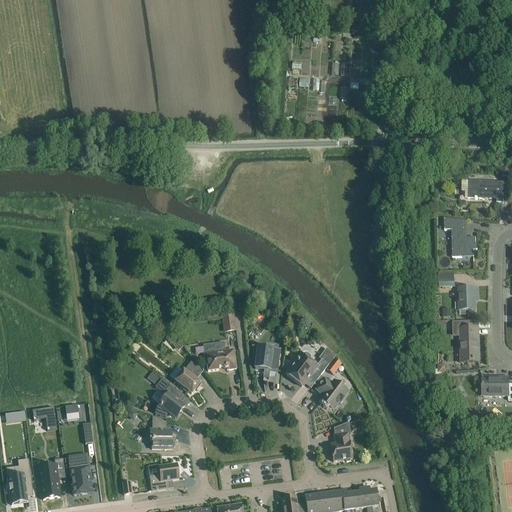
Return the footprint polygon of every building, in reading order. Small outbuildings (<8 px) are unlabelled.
[(497,197),(496,203),(503,204),(504,183),(469,182),(468,199),(475,200),(477,200),(478,198),(481,198),(481,197),(497,197)] [(452,258),(464,258),(474,258),(474,250),(476,250),(476,238),(464,238),(463,221),(444,219),(444,231),(452,231),(452,258)] [(455,287),(455,275),(439,275),(439,288),(455,287)] [(460,311),(465,311),(475,311),(475,298),(477,298),(477,289),(459,289),(460,311)] [(224,329),(236,327),(234,316),(222,317),(224,329)] [(454,336),(461,336),(461,344),(462,344),(462,362),(473,361),(473,362),(475,362),(475,361),(479,361),(479,353),(478,353),(477,344),(479,344),(478,335),(474,335),(474,323),(454,324),(454,336)] [(177,344),(172,337),(168,340),(172,347),(177,344)] [(281,351),(258,348),(252,348),(255,368),(255,370),(264,371),(263,379),(269,380),(270,372),(278,373),(281,351)] [(234,351),(224,352),(204,355),(205,365),(207,365),(208,372),(219,371),(218,368),(223,367),(224,369),(225,370),(227,369),(227,370),(227,371),(236,370),(234,351)] [(318,380),(324,372),(325,370),(329,366),(321,361),(316,368),(310,362),(311,361),(311,359),(310,357),(307,354),(305,354),(303,355),(301,356),(299,355),(294,362),(296,363),(293,368),(287,376),(302,388),(311,375),(318,380)] [(329,366),(325,370),(333,376),(341,365),(339,363),(334,359),(329,366)] [(182,389),(188,394),(188,393),(188,392),(192,395),(196,390),(196,391),(197,391),(201,385),(196,382),(198,380),(196,379),(198,376),(203,373),(197,365),(193,360),(184,372),(175,382),(183,388),(183,389),(182,389)] [(157,386),(162,380),(152,373),(147,379),(157,386)] [(483,379),(483,389),(483,397),(508,397),(508,401),(511,401),(511,384),(509,385),(509,379),(483,379)] [(333,411),(339,403),(348,392),(334,382),(331,385),(325,380),(322,383),(316,391),(323,396),(319,401),(323,404),(323,406),(327,410),(329,409),(333,411)] [(183,397),(175,390),(170,386),(165,393),(168,395),(161,404),(159,403),(155,415),(166,419),(168,413),(175,419),(185,407),(179,402),(183,397)] [(54,409),(32,412),(34,422),(46,420),(47,432),(57,431),(54,409)] [(152,450),(163,450),(173,451),(173,441),(171,441),(172,432),(167,432),(167,431),(166,429),(165,429),(165,423),(152,418),(152,431),(150,431),(150,441),(152,441),(152,450)] [(353,422),(356,431),(364,428),(360,419),(353,422)] [(90,425),(83,426),(85,446),(93,444),(90,425)] [(350,463),(351,460),(352,460),(350,443),(349,443),(348,435),(334,436),(335,445),(331,446),(333,463),(345,461),(346,463),(350,463)] [(55,467),(39,469),(43,501),(60,499),(57,481),(66,479),(63,460),(54,461),(55,467)] [(20,475),(8,477),(10,487),(9,487),(11,505),(23,504),(28,503),(27,497),(32,496),(32,498),(33,498),(28,461),(18,462),(20,475)] [(73,464),(70,465),(70,471),(71,473),(74,497),(92,494),(90,485),(92,484),(90,484),(90,479),(92,479),(92,478),(90,478),(89,473),(89,471),(87,462),(73,464)] [(149,477),(150,483),(151,493),(165,491),(164,483),(179,481),(177,466),(159,468),(160,476),(149,477)] [(131,483),(123,484),(124,496),(132,495),(131,483)] [(369,488),(364,489),(367,509),(378,507),(376,491),(370,492),(369,488)] [(367,509),(364,489),(359,490),(359,494),(353,495),(355,511),(367,509)] [(342,511),(340,492),(328,494),(330,511),(342,511)] [(344,511),(355,511),(353,495),(347,495),(347,492),(340,492),(342,511),(344,511)] [(330,511),(328,494),(317,496),(318,511),(330,511)] [(318,511),(317,496),(305,497),(306,511),(318,511)] [(304,511),(304,510),(303,505),(297,506),(296,499),(282,500),(283,511),(304,511)]
